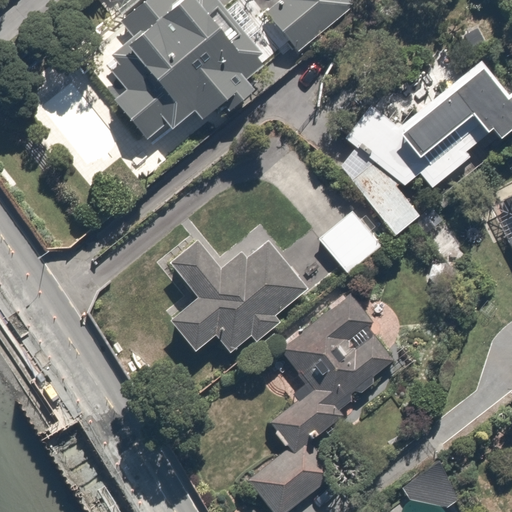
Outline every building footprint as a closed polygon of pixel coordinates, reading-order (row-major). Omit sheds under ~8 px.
[(163,0),(150,0),(121,25),(135,41),(105,66),(128,93),(118,101),(151,140),(173,122),(181,131),(223,95),(235,110),(270,80),(202,0),(195,0),(177,16),(163,0)] [(298,47),(347,6),(342,0),(302,0),(276,22),(298,47)] [(429,158),(432,162),(484,123),(499,143),(506,137),(511,145),(511,97),(494,74),(489,78),(483,71),(407,130),(413,138),(407,142),(423,163),(429,158)] [(355,181),(394,234),(421,214),(380,162),(355,181)] [(511,213),(511,215),(499,223),(511,247),(511,203),(508,206),(511,213)] [(352,209),(318,239),(351,276),(385,245),(352,209)] [(200,240),(171,264),(200,300),(172,323),(201,359),(226,339),(238,354),(265,333),(272,342),(325,299),(307,277),(320,267),(302,245),(286,258),(267,236),(225,270),(200,240)] [(409,361),(365,297),(285,351),(308,386),(294,395),(300,404),(267,427),(283,451),(246,476),(270,511),(296,511),(337,485),(310,445),(346,421),(337,409),(409,361)]
